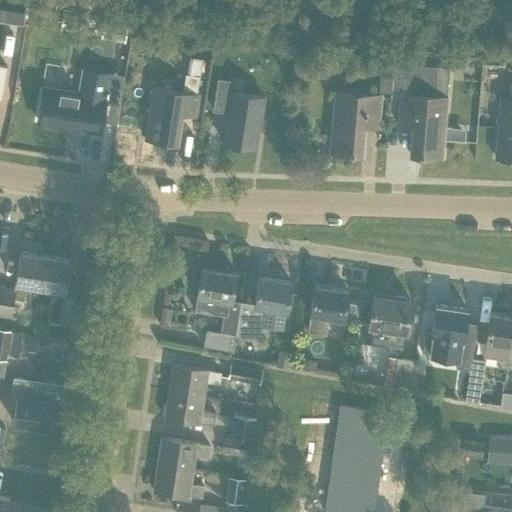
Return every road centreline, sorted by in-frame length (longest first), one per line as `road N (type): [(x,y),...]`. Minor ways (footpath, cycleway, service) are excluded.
road 1 (residential): [(511,209),(150,199)]
road 2 (residential): [(100,508),(150,199)]
road 3 (residential): [(150,199),(0,174)]
